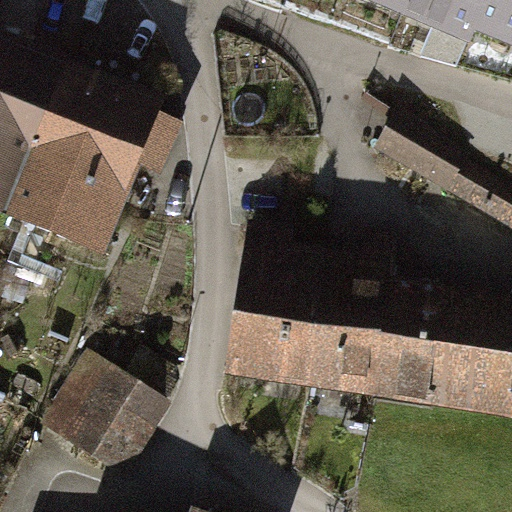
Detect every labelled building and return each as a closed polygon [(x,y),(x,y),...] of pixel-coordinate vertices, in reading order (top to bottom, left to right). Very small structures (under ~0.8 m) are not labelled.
[(348,0),(408,21),(415,0),(348,0)] [(477,20),(484,0),(415,0),(408,21),(468,44),(477,20)] [(511,0),(484,0),(477,20),(511,34),(511,0)] [(0,49),(0,229),(8,233),(70,75),(0,49)] [(167,106),(70,75),(8,233),(113,264),(144,177),(167,185),(183,132),(161,126),(167,106)] [(472,150),(399,108),(376,148),(511,227),(511,182),(468,157),(472,150)] [(296,226),(251,219),(228,376),(511,416),(511,293),(394,277),(400,238),(369,233),(367,252),(293,242),(296,226)] [(180,394),(94,343),(46,425),(131,476),(180,394)] [(218,511),(186,500),(182,511),(218,511)]
